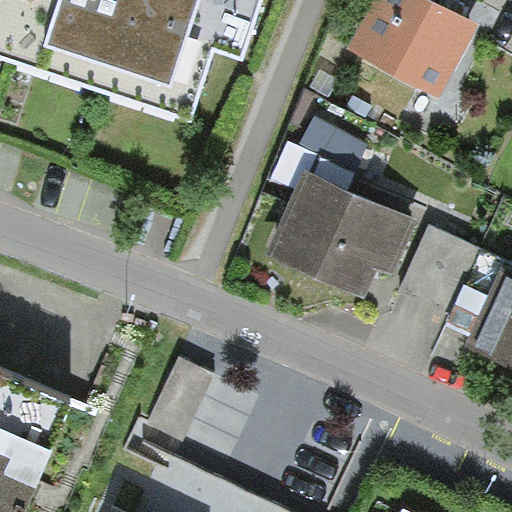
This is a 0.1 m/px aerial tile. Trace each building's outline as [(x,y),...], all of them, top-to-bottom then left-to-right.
[(243,60),(262,0),(0,0),(0,54),(190,116),(211,50),(243,60)] [(430,97),(468,27),(417,0),(370,0),(343,51),(430,97)] [(360,144),(307,121),(294,149),(347,173),(360,144)] [(408,223),(303,178),(267,261),(355,300),(370,267),(386,274),(408,223)] [(463,249),(423,229),(393,292),(433,311),(463,249)] [(511,279),(507,278),(478,347),(511,361),(511,279)] [(0,511),(23,511),(69,403),(0,373),(0,511)]
